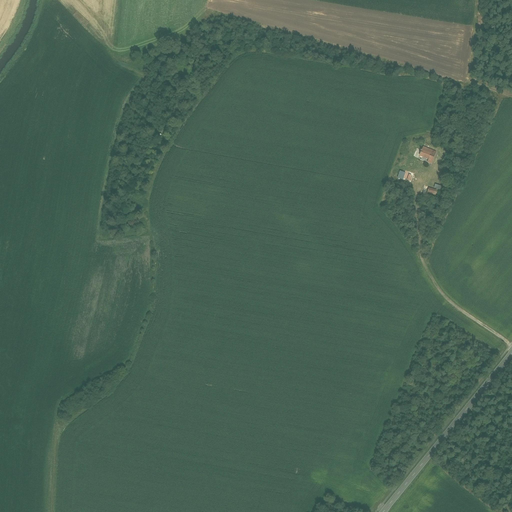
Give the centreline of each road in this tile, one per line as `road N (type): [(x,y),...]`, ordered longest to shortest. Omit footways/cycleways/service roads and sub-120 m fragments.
road 1 (tertiary): [(511,352),(382,511)]
road 2 (track): [(511,344),(445,299),(418,248)]
